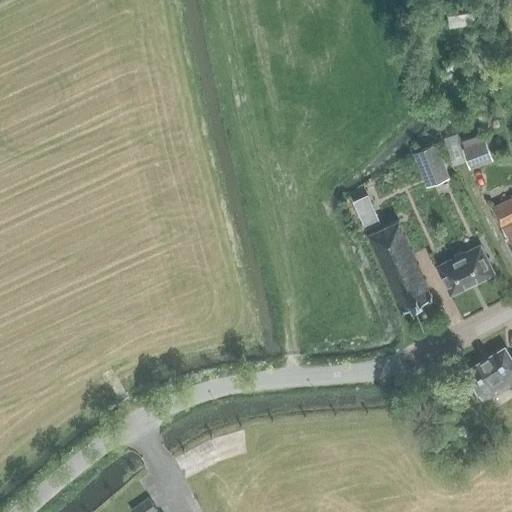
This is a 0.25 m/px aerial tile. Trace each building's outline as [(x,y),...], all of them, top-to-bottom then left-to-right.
[(449,28),(478,24),(476,13),(447,17),(449,28)] [(462,149),(469,169),(492,161),(485,140),(483,141),(481,135),(462,142),(464,148),(462,149)] [(436,144),(412,153),(426,187),(449,178),(436,144)] [(362,212),(391,199),(383,183),(355,195),(362,212)] [(511,197),(492,207),(511,248),(511,197)] [(401,308),(432,295),(398,220),(368,233),(401,308)] [(479,245),(436,266),(450,293),(493,272),(479,245)] [(460,382),(466,392),(474,387),(483,402),(511,384),(511,355),(510,356),(504,346),(464,370),(468,377),(460,382)] [(131,511),(153,511),(157,510),(147,496),(129,509),(131,511)]
